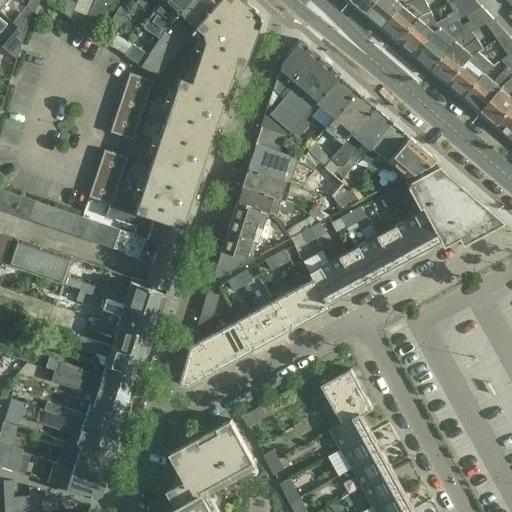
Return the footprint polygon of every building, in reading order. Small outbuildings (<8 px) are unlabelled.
[(28,0),(26,6),(32,11),(33,12),(38,0),(28,0)] [(67,0),(59,0),(57,7),(57,8),(70,17),(75,4),(67,0)] [(94,0),(84,26),(95,34),(112,0),(94,0)] [(216,0),(191,31),(198,38),(195,46),(202,49),(192,78),(180,73),(174,92),(168,109),(159,136),(154,151),(150,164),(145,180),(139,197),(134,213),(185,230),(191,212),(192,212),(196,199),(201,182),(206,168),(211,155),(210,155),(220,124),(221,124),(225,111),(236,78),(230,76),(235,63),(241,65),(255,26),(258,27),(260,22),(260,21),(260,20),(258,12),(257,11),(252,7),(251,9),(239,0),(216,0)] [(216,0),(188,0),(159,38),(147,55),(140,65),(157,76),(191,31),(216,0)] [(160,0),(158,4),(143,27),(159,38),(188,0),(160,0)] [(353,0),(368,12),(378,0),(353,0)] [(411,0),(378,0),(368,12),(384,26),(402,4),(411,0)] [(432,12),(425,0),(411,0),(402,4),(384,26),(401,40),(419,18),(432,12)] [(482,7),(475,0),(456,0),(450,3),(455,12),(448,16),(448,17),(437,23),(432,12),(419,18),(401,40),(418,54),(437,31),(458,20),(467,15),(482,7)] [(32,11),(26,6),(12,23),(17,26),(24,32),(30,19),(28,16),(32,11)] [(494,20),(482,7),(467,15),(471,21),(462,26),(458,20),(437,31),(418,54),(434,68),(452,46),(454,43),(473,32),(487,24),(494,20)] [(507,33),(494,20),(487,24),(498,39),(507,33)] [(17,26),(12,33),(21,41),(24,32),(17,26)] [(484,48),(478,40),(473,32),(454,43),(452,46),(434,68),(451,82),(471,58),(479,52),(484,48)] [(511,53),(511,38),(507,33),(498,39),(509,54),(509,55),(511,53)] [(299,40),(281,60),(272,88),(282,98),(273,109),(267,104),(260,126),(288,135),(338,76),(337,75),(339,74),(299,40)] [(125,55),(140,65),(147,55),(132,44),(125,55)] [(495,66),(479,52),(471,58),(451,82),(467,96),(485,74),(490,70),(495,66)] [(511,78),(511,53),(509,55),(509,54),(502,59),(510,68),(499,78),(490,70),(485,74),(467,96),(483,109),(502,87),(511,78)] [(152,81),(129,73),(110,132),(133,140),(152,81)] [(356,92),(338,76),(288,135),(260,126),(254,144),(279,152),(283,138),(290,145),(317,115),(314,112),(319,106),(333,118),(334,118),(356,92)] [(511,91),(511,78),(502,87),(483,109),(499,123),(511,108),(511,96),(509,94),(511,91)] [(374,107),(356,92),(334,118),(333,118),(324,129),(343,144),(352,133),(374,107)] [(391,121),(374,107),(352,133),(343,144),(330,159),(340,167),(360,143),(366,149),(369,146),(391,121)] [(511,108),(499,123),(498,124),(511,135),(511,108)] [(0,130),(4,132),(9,120),(0,116),(0,130)] [(408,136),(391,121),(369,146),(379,154),(367,167),(372,173),(384,164),(408,136)] [(433,158),(408,136),(384,164),(391,169),(393,169),(395,167),(405,176),(435,159),(434,157),(433,158)] [(289,155),(279,152),(254,144),(247,168),(281,179),(289,155)] [(89,196),(111,204),(127,157),(104,150),(89,196)] [(299,161),(304,164),(315,170),(321,164),(308,152),(299,161)] [(315,170),(304,164),(300,171),(310,176),(315,170)] [(503,221),(481,203),(437,165),(404,183),(418,208),(420,207),(422,210),(438,240),(442,246),(457,237),(461,244),(491,228),(503,221)] [(290,182),(281,179),(247,168),(241,186),(295,204),(297,198),(286,194),(290,182)] [(324,168),(312,181),(330,197),(342,183),(340,182),(324,168)] [(137,176),(126,172),(123,182),(133,186),(137,176)] [(348,173),(340,182),(342,183),(349,189),(354,185),(358,182),(348,173)] [(349,189),(342,183),(330,197),(342,210),(363,198),(354,185),(349,189)] [(295,204),(241,186),(236,203),(267,213),(269,205),(278,208),(277,209),(292,214),(295,204)] [(398,187),(388,192),(393,201),(403,196),(398,187)] [(12,192),(1,189),(0,192),(0,210),(5,212),(12,192)] [(22,196),(12,192),(5,212),(16,215),(22,196)] [(393,201),(388,192),(379,197),(384,206),(393,201)] [(33,200),(22,196),(16,215),(26,219),(33,200)] [(44,203),(33,200),(26,219),(37,223),(44,203)] [(54,207),(44,203),(37,223),(47,226),(54,207)] [(270,214),(267,213),(236,203),(221,250),(213,276),(218,277),(241,265),(243,257),(252,254),(264,217),(268,218),(270,214)] [(185,230),(134,213),(123,209),(114,206),(110,205),(107,214),(137,225),(134,234),(179,249),(185,230)] [(308,214),(311,216),(320,222),(330,216),(313,205),(308,214)] [(64,211),(54,207),(47,226),(58,230),(64,211)] [(360,207),(350,212),(356,222),(365,217),(360,207)] [(422,210),(404,220),(420,250),(438,240),(422,210)] [(75,214),(64,211),(58,230),(69,234),(75,214)] [(356,222),(350,212),(341,217),(346,226),(346,227),(356,222)] [(85,218),(75,214),(69,234),(79,237),(85,218)] [(320,222),(311,216),(286,230),(291,238),(300,233),(310,228),(319,222),(320,222)] [(96,222),(85,218),(79,237),(90,241),(96,222)] [(420,250),(404,220),(385,231),(401,260),(420,250)] [(108,225),(96,222),(90,241),(101,245),(108,225)] [(324,232),(319,222),(310,228),(315,237),(324,232)] [(120,230),(108,225),(101,245),(113,249),(120,230)] [(315,237),(310,228),(300,233),(305,242),(315,237)] [(120,230),(113,249),(124,253),(125,253),(131,233),(120,230)] [(401,260),(385,231),(366,241),(382,271),(401,260)] [(0,263),(2,264),(10,237),(0,233),(0,263)] [(137,258),(153,264),(147,283),(166,290),(179,249),(134,234),(131,233),(125,253),(137,258)] [(6,265),(64,284),(67,276),(73,257),(15,238),(6,265)] [(382,271),(366,241),(347,251),(363,281),(382,271)] [(284,250),(274,255),(280,265),(289,259),(284,250)] [(363,281),(347,251),(328,262),(344,291),(363,281)] [(104,272),(109,260),(95,255),(91,267),(104,272)] [(280,265),(274,255),(265,260),(270,270),(280,265)] [(344,291),(328,262),(309,272),(326,301),(344,291)] [(246,270),(237,276),(242,285),(251,280),(246,270)] [(329,307),(326,301),(309,272),(308,272),(311,278),(293,288),(309,319),(315,315),(329,307)] [(64,284),(81,290),(157,315),(164,293),(145,287),(130,282),(127,293),(111,288),(111,290),(67,276),(64,284)] [(242,285),(237,276),(227,281),(232,290),(242,285)] [(309,319),(293,288),(274,299),(290,329),(309,319)] [(157,315),(81,290),(78,300),(101,308),(97,319),(150,337),(157,315)] [(218,295),(207,292),(204,302),(214,305),(218,295)] [(290,329),(274,299),(255,309),(271,339),(290,329)] [(214,305),(204,302),(201,312),(211,316),(214,305)] [(271,339),(255,309),(236,319),(252,350),(271,339)] [(150,337),(97,319),(94,318),(91,329),(106,334),(114,337),(111,347),(144,357),(150,337)] [(252,350),(236,319),(217,330),(233,360),(252,350)] [(233,360),(217,330),(198,340),(214,370),(233,360)] [(103,344),(69,333),(66,343),(95,353),(92,361),(105,365),(137,376),(144,357),(111,347),(103,344)] [(214,370),(198,340),(188,345),(177,384),(185,386),(214,370)] [(131,397),(137,377),(137,376),(105,365),(101,376),(87,371),(48,358),(45,368),(54,371),(131,397)] [(363,388),(352,368),(322,385),(333,405),(363,388)] [(125,416),(131,397),(54,371),(51,379),(72,386),(68,397),(89,404),(125,416)] [(374,408),(363,388),(333,405),(343,422),(331,429),(333,431),(362,415),(374,408)] [(46,402),(43,410),(58,416),(118,435),(125,416),(89,404),(85,415),(46,402)] [(267,415),(262,406),(243,416),(248,426),(267,415)] [(58,416),(43,410),(39,423),(79,436),(76,445),(79,446),(111,457),(118,435),(58,416)] [(372,432),(362,415),(333,431),(342,449),(372,432)] [(214,511),(203,491),(255,462),(232,419),(222,425),(224,430),(197,445),(194,440),(176,451),(178,455),(173,458),(186,481),(168,491),(178,510),(174,511),(214,511)] [(17,426),(3,422),(0,432),(0,445),(8,448),(21,452),(22,449),(12,446),(17,426)] [(383,451),(372,432),(342,449),(353,468),(383,451)] [(290,442),(280,447),(290,465),(300,460),(290,442)] [(0,445),(0,466),(2,467),(8,448),(0,445)] [(111,457),(79,446),(73,465),(70,464),(69,468),(104,479),(111,457)] [(21,452),(8,448),(2,467),(15,471),(21,452)] [(275,451),(265,456),(270,465),(280,460),(275,451)] [(393,470),(383,451),(353,468),(363,487),(393,470)] [(284,469),(280,460),(270,465),(275,474),(284,469)] [(69,468),(54,463),(48,482),(92,497),(99,493),(104,479),(69,468)] [(404,489),(393,470),(363,487),(374,506),(404,489)] [(290,478),(280,484),(285,493),(295,487),(290,478)] [(13,511),(13,500),(12,480),(3,481),(4,511),(13,511)] [(295,487),(285,493),(291,502),(300,497),(295,487)] [(408,511),(414,509),(404,489),(374,506),(377,511),(408,511)] [(50,502),(53,494),(45,491),(43,500),(50,502)] [(60,496),(53,494),(50,502),(57,505),(60,496)] [(305,506),(300,497),(291,502),(296,511),(305,506)] [(29,511),(29,499),(13,500),(13,511),(29,511)]
